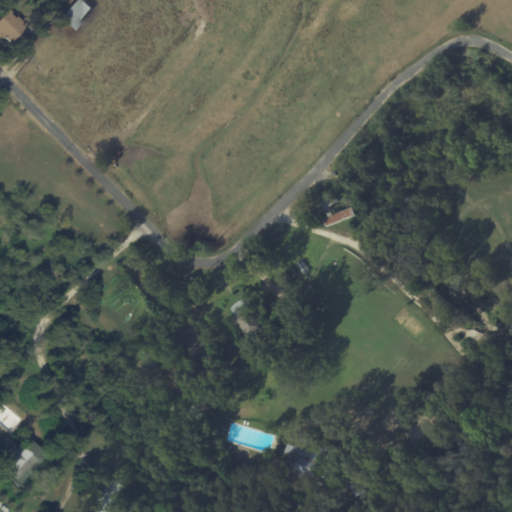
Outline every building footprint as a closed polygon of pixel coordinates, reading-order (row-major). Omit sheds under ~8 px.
[(82,0),(91,8),(72,30),(58,17),(72,0),(82,0)] [(8,43),(2,37),(0,38),(0,16),(7,9),(10,12),(9,13),(13,18),(16,15),(22,22),(20,24),(23,27),(8,43)] [(339,202),(310,222),(303,211),(332,191),(339,202)] [(356,215),(327,227),(324,220),(329,218),(328,214),(330,213),(332,217),(353,208),(356,215)] [(248,299),(276,336),(256,351),(232,319),(235,316),(230,309),(246,297),(248,299)] [(277,332),(289,323),(292,326),(301,318),(311,331),(290,348),(277,332)] [(245,384),(245,389),(224,389),(224,380),(245,379),(245,384)] [(307,437),(331,447),(329,452),(342,457),(344,452),(352,455),(347,468),(326,459),(324,465),(349,475),(344,488),(324,481),(321,489),(284,475),(287,468),(278,465),(287,443),(294,446),(299,434),(307,437)] [(27,440),(43,454),(15,486),(0,473),(2,471),(0,469),(0,462),(16,443),(21,447),(27,440)] [(376,471),(379,475),(374,480),(370,476),(376,471)] [(365,491),(355,496),(349,485),(366,476),(370,484),(363,488),(365,491)] [(126,504),(120,511),(90,511),(114,479),(127,489),(120,499),(126,504)]
